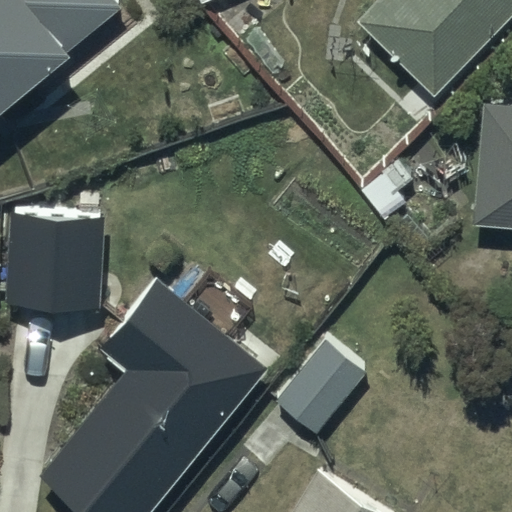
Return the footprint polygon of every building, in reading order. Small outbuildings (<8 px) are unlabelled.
[(0,0),(0,88),(106,0),(0,0)] [(359,0),(349,10),(423,84),(506,0),(359,0)] [(511,95),(473,92),(462,214),(511,218),(511,95)] [(3,204),(0,233),(0,290),(87,298),(94,212),(3,204)] [(143,265),(84,337),(114,361),(26,467),(80,511),(131,511),(258,360),(143,265)] [(319,332),(270,391),(308,424),(358,366),(319,332)] [(391,511),(306,462),(276,511),(391,511)]
